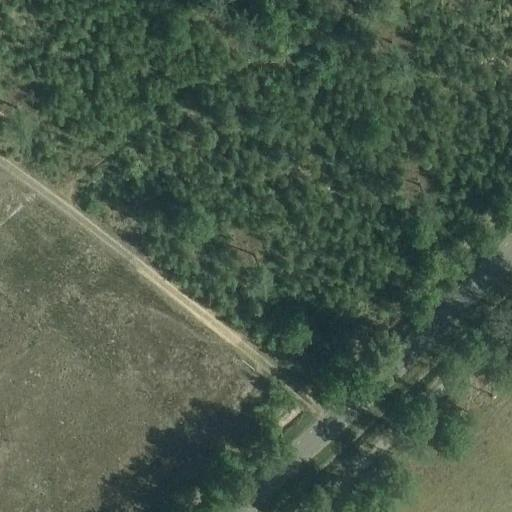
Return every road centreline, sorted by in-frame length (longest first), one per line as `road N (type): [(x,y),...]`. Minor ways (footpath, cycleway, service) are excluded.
road 1 (tertiary): [(234,511),(511,250)]
road 2 (track): [(46,196),(330,426)]
